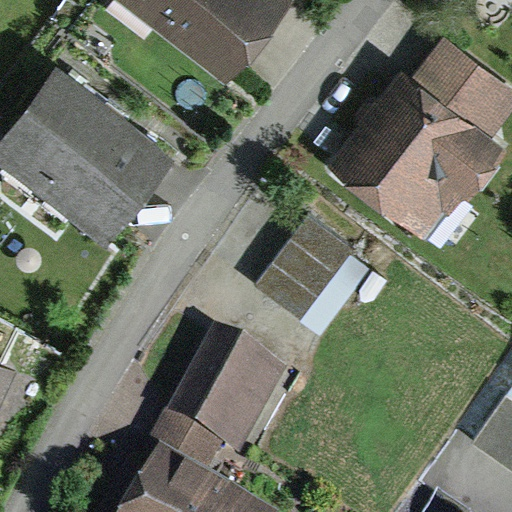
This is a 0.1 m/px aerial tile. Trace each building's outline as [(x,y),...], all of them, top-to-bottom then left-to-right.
[(275,0),(129,0),(221,70),(275,0)] [(511,82),(447,32),(418,68),(405,57),(377,91),(364,94),(357,103),(360,114),(327,157),(428,234),(444,212),(451,217),(467,196),(471,199),(511,146),(511,138),(500,129),(511,112),(511,82)] [(173,140),(53,52),(0,123),(0,160),(103,235),(173,140)] [(352,245),(305,210),(253,279),(300,314),(352,245)] [(285,370),(214,331),(168,410),(228,444),(240,451),(285,370)] [(0,397),(16,362),(0,354),(0,397)] [(511,461),(511,393),(507,390),(475,435),(511,461)] [(131,457),(98,511),(280,511),(212,472),(228,444),(168,410),(148,443),(158,448),(147,466),(131,457)]
